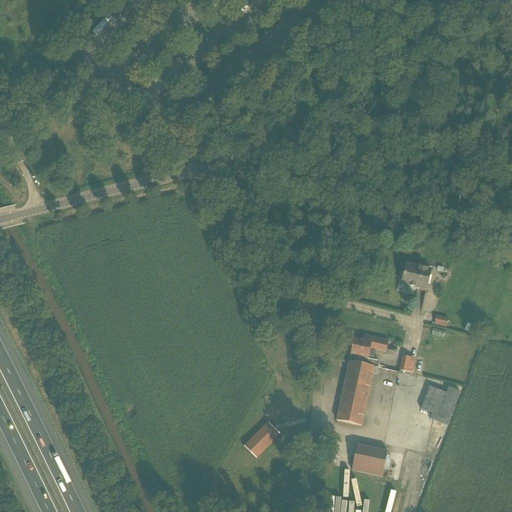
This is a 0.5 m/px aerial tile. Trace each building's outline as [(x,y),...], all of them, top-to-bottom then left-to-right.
[(402,285),(426,290),(431,271),(406,265),(404,275),(402,275),(401,279),(403,280),(402,285)] [(449,319),(437,316),(435,326),(447,329),(449,319)] [(349,365),(364,368),(367,357),(374,359),(376,350),(386,352),(388,342),(364,337),(363,342),(354,340),(351,355),(355,356),(353,363),(350,362),(349,365)] [(416,360),(402,357),(400,371),(414,374),(416,360)] [(364,368),(349,365),(337,421),(360,427),(364,411),(361,411),(371,370),(364,368)] [(414,445),(437,454),(459,397),(436,388),(414,445)] [(279,435),(268,424),(245,448),(257,459),(279,435)] [(388,452),(357,445),(351,471),(382,478),(388,452)]
